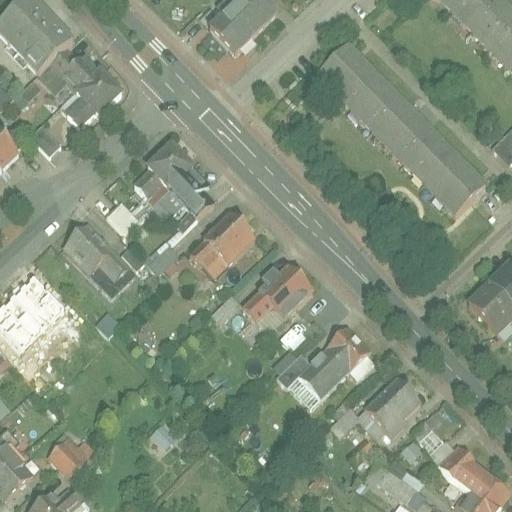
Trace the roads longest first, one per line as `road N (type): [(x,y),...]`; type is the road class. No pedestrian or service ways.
road 1 (tertiary): [(412,318),(216,122)]
road 2 (residential): [(216,122),(343,0)]
road 3 (residential): [(180,81),(69,178)]
road 4 (tertiary): [(511,425),(412,318)]
road 5 (residential): [(412,318),(511,218)]
road 6 (residential): [(0,275),(56,217),(69,178)]
